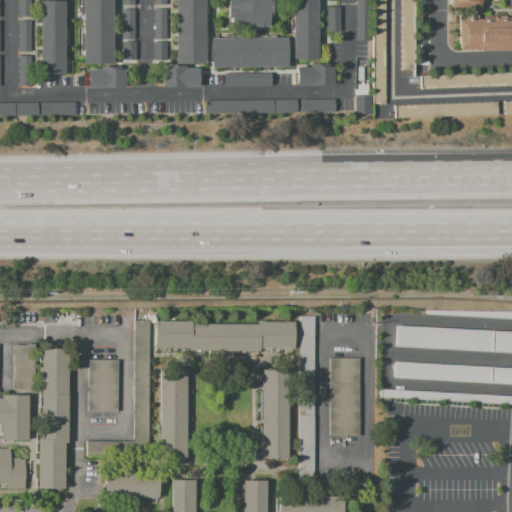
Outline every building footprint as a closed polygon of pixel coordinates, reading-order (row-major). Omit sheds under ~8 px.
[(17,17),(17,0),(29,0),(29,17),(17,17)] [(113,0),(113,63),(107,63),(107,64),(83,64),(82,0),(113,0)] [(175,64),(174,0),(204,0),(205,64),(175,64)] [(227,18),(226,0),(271,0),(272,17),(268,17),(268,27),(230,27),(230,24),(230,18),(227,18)] [(293,60),(292,0),(317,0),(317,42),(317,59),(293,60)] [(355,40),(355,0),(369,0),(369,41),(355,40)] [(372,105),(372,0),(385,0),(385,105),(372,105)] [(401,69),(401,0),(413,0),(413,69),(401,69)] [(449,8),(449,0),(481,0),(481,1),(479,1),(479,8),(449,8)] [(40,75),(40,1),(64,1),(65,74),(40,75)] [(326,31),(326,7),(339,7),(339,31),(326,31)] [(122,39),(122,9),(134,9),(134,39),(122,39)] [(154,40),(154,9),(166,9),(166,40),(154,40)] [(458,50),(457,20),(464,19),(464,18),(475,17),(475,19),(511,18),(511,47),(510,47),(511,49),(479,51),(479,49),(458,50)] [(18,51),(18,21),(30,21),(30,51),(18,51)] [(211,67),(211,38),(213,38),(285,37),(286,67),(211,67)] [(123,60),(123,41),(135,41),(135,60),(123,60)] [(153,60),(153,41),(166,41),(166,60),(153,60)] [(18,86),(18,55),(31,55),(30,86),(18,86)] [(296,85),(295,67),(313,66),(313,64),(327,64),(327,66),(332,66),(333,85),(296,85)] [(124,88),(88,88),(88,69),(99,69),(99,67),(118,66),(118,69),(124,69),(124,88)] [(161,87),(161,68),(166,68),(166,66),(184,66),(184,68),(198,68),(198,86),(161,87)] [(511,85),(421,89),(421,76),(511,72),(511,85)] [(223,86),(223,73),(270,73),(270,86),(223,86)] [(354,114),(354,95),(370,95),(370,114),(354,114)] [(204,114),(204,101),(297,99),(297,113),(204,114)] [(300,113),(300,100),(334,99),(334,113),(300,113)] [(511,113),(504,114),(503,102),(511,101),(511,113)] [(0,102),(36,102),(36,115),(0,115),(0,102)] [(73,115),(40,115),(39,102),(73,102),(73,115)] [(395,118),(394,106),(497,102),(497,114),(395,118)] [(511,319),(425,315),(425,310),(511,311),(511,319)] [(314,316),(313,487),(298,487),(299,316),(314,316)] [(86,455),(86,441),(133,442),(133,320),(148,321),(148,455),(86,455)] [(154,348),(154,321),(191,321),(191,324),(256,324),(256,322),(293,322),(293,348),(259,348),(259,351),(189,351),(189,348),(154,348)] [(511,352),(395,346),(396,325),(511,331),(511,352)] [(12,390),(13,345),(25,345),(25,343),(34,343),(33,391),(25,391),(25,390),(12,390)] [(36,489),(36,440),(40,440),(40,349),(66,349),(66,443),(63,443),(63,489),(36,489)] [(329,435),(329,358),(359,358),(358,436),(329,435)] [(87,412),(88,360),(117,360),(117,412),(87,412)] [(511,384),(393,378),(394,362),(511,368),(511,384)] [(159,458),(159,369),(186,369),(185,458),(159,458)] [(260,458),(261,370),(288,370),(287,458),(260,458)] [(511,404),(385,398),(385,389),(511,396),(511,404)] [(0,395),(27,395),(26,440),(0,440),(0,395)] [(0,449),(9,449),(9,458),(19,458),(19,459),(23,459),(23,477),(20,477),(20,489),(6,489),(6,483),(0,483),(0,449)] [(157,498),(103,497),(103,470),(157,470),(157,498)] [(170,511),(171,480),(194,480),(193,511),(170,511)] [(242,511),(242,481),(265,481),(265,511),(242,511)] [(277,511),(277,495),(341,495),(341,511),(277,511)]
